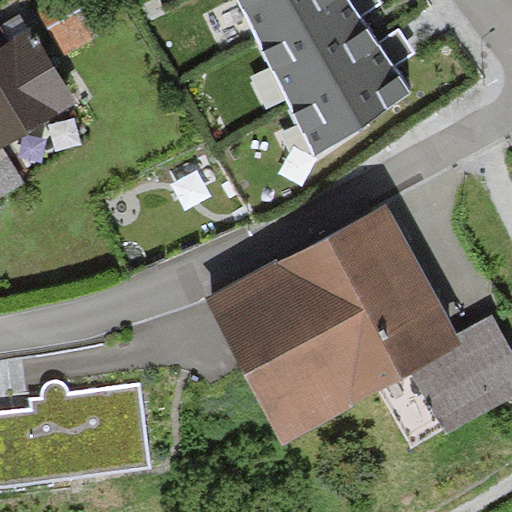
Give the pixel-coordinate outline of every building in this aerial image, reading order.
[(78,0),(60,0),(31,15),(53,57),(97,34),(78,0)] [(343,0),(235,0),(317,164),(416,103),(387,62),(351,11),(343,0)] [(0,146),(70,107),(29,33),(0,49),(0,146)] [(449,340),(385,217),(210,309),(281,444),(383,391),(412,447),(511,394),(511,354),(492,317),(449,340)] [(138,387),(71,396),(69,385),(61,380),(49,383),(43,391),(45,400),(31,402),(32,414),(0,418),(0,489),(149,470),(138,387)]
